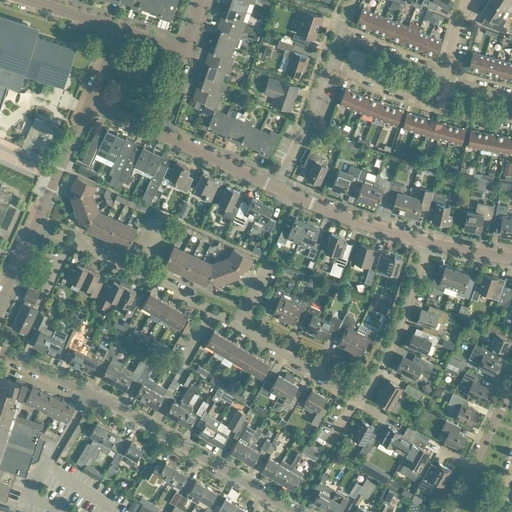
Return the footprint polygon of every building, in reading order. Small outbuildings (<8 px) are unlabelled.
[(150,10),(153,0),(132,0),(132,4),(130,8),(141,11),(143,7),(150,10)] [(171,21),(178,0),(153,0),(150,10),(157,12),(156,16),(171,21)] [(253,4),(254,0),(231,0),(229,6),(246,12),(249,3),(253,4)] [(422,0),(421,4),(423,5),(433,9),(436,3),(437,1),(439,3),(448,8),(452,0),(422,0)] [(505,10),(489,0),(488,0),(481,12),(494,21),(490,27),(505,32),(507,28),(503,25),(506,20),(501,17),(505,10)] [(511,0),(489,0),(505,10),(510,3),(511,4),(511,0)] [(223,12),(219,22),(243,30),(252,33),(254,27),(245,25),(246,22),(242,21),(246,12),(229,6),(227,13),(223,12)] [(368,27),(374,12),(363,8),(356,23),(368,27)] [(315,39),(323,16),(305,10),(297,33),(315,39)] [(379,32),(385,17),(374,12),(368,27),(379,32)] [(0,110),(10,81),(11,81),(15,73),(23,75),(24,71),(59,82),(62,73),(67,74),(76,46),(33,33),(33,34),(25,32),(28,24),(0,15),(0,110)] [(390,37),(396,22),(385,17),(379,32),(390,37)] [(240,38),(243,30),(219,22),(216,32),(220,34),(217,41),(234,46),(237,37),(240,38)] [(401,41),(407,26),(396,22),(390,37),(401,41)] [(259,25),(256,33),(262,35),(265,27),(259,25)] [(413,46),(419,31),(407,26),(401,41),(413,46)] [(424,50),(430,35),(419,31),(413,46),(424,50)] [(441,40),(430,35),(424,50),(435,55),(441,40)] [(292,51),(294,44),(280,40),(278,47),(286,50),(284,55),(290,57),(286,71),(300,76),(303,65),(306,66),(309,57),(292,51)] [(230,56),(234,46),(217,41),(215,48),(211,47),(207,57),(231,65),(233,57),(230,56)] [(480,71),(485,55),(473,52),(469,68),(480,71)] [(492,74),(496,58),(485,55),(480,71),(492,74)] [(227,74),(231,65),(207,57),(204,67),(208,69),(205,76),(221,81),(224,73),(227,74)] [(504,77),(508,62),(496,58),(492,74),(504,77)] [(218,91),(221,81),(205,76),(203,83),(199,82),(196,91),(219,99),(221,92),(218,91)] [(270,78),(265,93),(275,97),(272,104),(291,110),(298,87),(280,81),(270,78)] [(351,108),(357,93),(346,88),(340,103),(351,108)] [(217,106),(219,99),(196,91),(193,98),(206,103),(201,112),(212,117),(208,125),(217,129),(224,113),(215,109),(217,106)] [(362,112),(368,97),(357,93),(351,108),(362,112)] [(374,117),(380,102),(368,97),(362,112),(374,117)] [(385,121),(391,106),(380,102),(374,117),(385,121)] [(402,111),(391,106),(385,121),(396,126),(402,111)] [(234,142),(245,119),(248,113),(245,112),(244,115),(238,113),(235,118),(224,113),(217,129),(226,134),(224,137),(234,142)] [(414,131),(419,116),(407,112),(403,128),(414,131)] [(36,116),(21,147),(31,151),(45,120),(36,116)] [(426,135),(430,119),(419,116),(414,131),(426,135)] [(253,146),(260,130),(251,126),(253,123),(245,119),(234,142),(244,147),(246,143),(253,146)] [(438,138),(442,122),(430,119),(426,135),(438,138)] [(449,141),(454,126),(442,122),(438,138),(449,141)] [(466,129),(454,126),(449,141),(461,144),(466,129)] [(106,158),(116,135),(107,131),(109,128),(108,128),(103,138),(95,134),(96,133),(95,133),(82,161),(91,166),(97,154),(106,158)] [(268,158),(279,135),(270,131),(268,134),(260,130),(253,146),(260,149),(258,153),(268,158)] [(480,148),(482,132),(470,130),(468,146),(480,148)] [(492,150),(494,134),(482,132),(480,148),(492,150)] [(504,152),(506,136),(494,134),(492,150),(504,152)] [(114,187),(131,150),(123,146),(127,136),(125,139),(116,135),(106,158),(115,162),(109,174),(112,175),(108,184),(114,187)] [(144,171),(152,152),(143,148),(145,145),(144,144),(140,154),(131,150),(114,187),(121,190),(125,181),(127,182),(134,167),(144,171)] [(324,157),(310,150),(303,166),(311,169),(307,177),(320,183),(328,166),(321,162),(324,157)] [(167,167),(159,163),(163,153),(161,156),(152,152),(144,171),(152,175),(145,190),(147,191),(142,201),(150,204),(154,195),(163,177),(167,167)] [(427,160),(436,164),(439,156),(430,153),(427,160)] [(168,166),(167,166),(167,167),(163,177),(169,180),(170,178),(177,181),(175,187),(187,192),(193,178),(186,175),(189,168),(185,166),(185,165),(177,161),(173,169),(168,166)] [(81,165),(78,170),(96,179),(99,173),(81,165)] [(355,186),(358,177),(361,169),(351,165),(347,173),(339,170),(338,172),(336,172),(336,177),(335,179),(331,185),(333,186),(332,188),(340,191),(341,189),(346,191),(347,186),(354,189),(355,186)] [(368,202),(375,181),(366,178),(368,171),(361,169),(358,177),(355,186),(361,188),(357,198),(368,202)] [(211,201),(218,185),(213,183),(215,179),(202,173),(195,188),(203,191),(201,197),(211,201)] [(375,181),(368,202),(378,205),(382,195),(387,197),(392,182),(385,179),(380,175),(377,174),(375,181)] [(95,184),(78,176),(72,189),(72,197),(81,222),(87,228),(129,248),(137,229),(99,211),(91,193),(95,184)] [(405,187),(392,182),(387,197),(386,201),(387,201),(388,197),(395,199),(392,210),(405,213),(410,196),(404,194),(403,192),(405,187)] [(240,192),(227,186),(219,204),(227,207),(223,215),(233,220),(239,209),(239,208),(233,206),(240,192)] [(430,206),(433,192),(425,189),(425,190),(420,189),(418,196),(415,198),(410,196),(405,213),(417,217),(420,207),(429,209),(430,206)] [(445,195),(433,192),(430,206),(435,207),(432,221),(451,225),(453,216),(448,215),(450,206),(443,204),(445,195)] [(255,220),(263,203),(252,198),(249,205),(242,202),(239,208),(239,209),(233,220),(244,225),(248,216),(255,220)] [(467,211),(464,228),(480,231),(482,218),(492,220),(494,205),(477,202),(475,212),(467,211)] [(273,208),(263,203),(255,220),(264,224),(263,228),(271,232),(276,221),(269,217),(273,208)] [(184,204),(178,216),(186,220),(191,207),(184,204)] [(511,236),(511,216),(507,215),(508,206),(497,204),(494,221),(501,222),(500,234),(511,236)] [(299,243),(308,223),(296,218),(290,232),(282,229),(277,241),(285,244),(288,238),(299,243)] [(314,242),(320,228),(308,223),(299,243),(311,247),(307,256),(313,259),(319,244),(314,242)] [(332,233),(325,251),(338,255),(337,258),(336,258),(334,263),(335,263),(334,267),(343,270),(344,270),(345,267),(346,263),(353,245),(342,241),(344,237),(332,233)] [(371,267),(374,255),(371,254),(373,247),(361,243),(355,262),(371,267)] [(247,269),(253,257),(234,248),(230,257),(212,264),(173,246),(165,265),(207,284),(215,284),(241,275),(247,269)] [(260,255),(262,250),(254,246),(252,251),(260,255)] [(399,266),(401,258),(395,255),(394,257),(389,256),(390,254),(389,252),(382,250),(376,268),(381,269),(381,272),(389,274),(389,272),(397,274),(395,280),(396,280),(400,268),(399,266)] [(81,285),(90,266),(85,264),(83,267),(78,264),(75,270),(70,267),(65,278),(81,285)] [(96,297),(103,282),(97,280),(100,274),(94,272),(95,269),(90,266),(81,285),(86,288),(84,292),(96,297)] [(295,271),(287,267),(284,266),(279,277),(282,278),(285,272),(293,275),(295,271)] [(451,287),(457,270),(445,266),(440,281),(433,278),(431,285),(444,290),(446,285),(451,287)] [(369,269),(364,283),(370,285),(375,270),(369,269)] [(464,289),(469,274),(457,270),(451,287),(457,290),(456,294),(469,298),(471,291),(464,289)] [(477,280),(471,298),(477,300),(480,291),(491,295),(490,298),(497,300),(500,292),(504,282),(498,279),(498,278),(485,274),(482,282),(477,280)] [(497,300),(497,303),(504,305),(509,291),(511,292),(511,279),(510,279),(505,277),(504,282),(500,292),(497,300)] [(117,303),(126,283),(121,281),(120,283),(114,281),(112,286),(106,284),(99,299),(110,304),(111,301),(117,303)] [(132,315),(139,299),(133,296),(136,291),(130,288),(132,286),(126,283),(117,303),(122,306),(121,310),(132,315)] [(292,300),(292,301),(295,295),(278,287),(272,301),(277,304),(272,314),(283,319),(292,300)] [(34,303),(39,293),(29,288),(24,298),(26,299),(24,303),(33,307),(34,303)] [(152,311),(160,298),(150,292),(142,306),(152,311)] [(304,316),(310,305),(313,299),(303,294),(299,304),(292,301),(292,300),(283,319),(294,324),(299,314),(304,316)] [(161,317),(169,304),(160,298),(152,311),(161,317)] [(372,309),(386,314),(388,308),(374,302),(372,309)] [(37,309),(33,307),(24,303),(13,327),(26,333),(37,309)] [(171,323),(179,309),(169,304),(161,317),(171,323)] [(316,335),(323,318),(318,315),(320,309),(310,305),(304,316),(302,322),(308,325),(306,330),(316,335)] [(422,309),(417,323),(434,328),(436,321),(444,324),(448,312),(430,306),(428,311),(422,309)] [(188,315),(179,309),(171,323),(180,328),(188,315)] [(350,350),(358,332),(352,329),(356,320),(354,317),(346,313),(343,320),(337,331),(343,334),(338,345),(350,350)] [(46,351),(54,332),(43,327),(47,316),(42,314),(36,327),(41,329),(34,345),(46,351)] [(337,331),(343,320),(332,315),(330,321),(323,318),(316,335),(326,339),(328,334),(334,337),(337,331)] [(130,323),(125,321),(123,325),(122,324),(120,329),(126,332),(130,323)] [(511,339),(501,335),(504,330),(489,325),(484,334),(491,337),(489,343),(490,345),(506,352),(511,340),(511,339)] [(56,327),(54,332),(46,351),(57,356),(64,342),(65,340),(71,343),(77,330),(71,327),(68,333),(65,332),(65,330),(60,328),(60,329),(56,327)] [(372,345),(374,339),(378,332),(371,328),(370,328),(368,328),(367,329),(367,330),(366,330),(364,335),(358,332),(350,350),(361,356),(367,343),(372,345)] [(439,337),(427,332),(419,329),(417,335),(413,333),(408,345),(427,353),(430,344),(436,345),(439,337)] [(80,367),(89,349),(78,344),(83,332),(77,330),(71,343),(70,344),(76,347),(75,349),(69,362),(80,367)] [(215,349),(223,336),(214,330),(206,344),(215,349)] [(225,355),(233,341),(223,336),(215,349),(225,355)] [(156,346),(158,342),(149,337),(147,340),(156,346)] [(453,343),(444,339),(442,344),(443,346),(451,349),(453,343)] [(234,360),(242,347),(233,341),(225,355),(234,360)] [(105,358),(109,349),(104,347),(100,344),(96,352),(89,349),(80,367),(92,372),(98,358),(104,360),(105,358)] [(496,363),(500,355),(475,344),(469,358),(479,363),(477,367),(495,375),(500,365),(496,363)] [(110,346),(109,349),(105,358),(111,360),(111,361),(113,357),(117,348),(110,346)] [(244,366),(252,353),(242,347),(234,360),(244,366)] [(253,372),(261,358),(252,353),(244,366),(253,372)] [(152,355),(150,357),(146,364),(140,375),(138,378),(144,381),(143,383),(135,395),(146,401),(157,383),(147,376),(154,364),(157,358),(152,355)] [(403,356),(397,369),(415,378),(419,370),(429,375),(434,364),(420,357),(417,363),(403,356)] [(111,360),(102,377),(114,383),(123,365),(124,363),(113,357),(111,361),(111,360)] [(262,377),(270,364),(261,358),(253,372),(262,377)] [(125,389),(134,372),(140,375),(146,364),(141,361),(135,371),(123,365),(114,383),(125,389)] [(188,385),(195,374),(187,369),(183,375),(180,380),(180,381),(188,385)] [(475,382),(477,376),(465,371),(460,382),(470,386),(467,393),(484,401),(489,388),(475,382)] [(157,408),(164,396),(165,394),(170,397),(174,391),(180,381),(180,380),(183,375),(178,372),(167,389),(157,383),(146,401),(157,408)] [(279,395),(291,376),(286,373),(284,377),(279,374),(273,385),(265,380),(259,391),(267,396),(271,389),(279,395)] [(44,424),(17,415),(22,397),(16,394),(20,382),(0,375),(0,498),(7,500),(16,473),(26,476),(31,462),(33,462),(39,459),(46,439),(40,435),(41,431),(44,424)] [(296,379),(291,376),(279,395),(285,398),(282,404),(291,409),(297,400),(292,397),(298,386),(293,383),(296,379)] [(218,388),(221,383),(215,379),(213,384),(218,388)] [(383,390),(377,400),(390,408),(402,388),(390,381),(384,391),(383,390)] [(24,397),(28,384),(20,382),(16,394),(22,397),(24,397)] [(194,392),(195,392),(199,387),(191,383),(180,400),(182,401),(180,405),(174,401),(166,413),(178,420),(194,392)] [(424,394),(420,391),(408,384),(404,390),(417,397),(421,399),(424,394)] [(46,411),(54,395),(33,385),(25,401),(46,411)] [(437,386),(434,393),(440,395),(443,389),(437,386)] [(220,421),(210,415),(224,391),(218,388),(209,404),(202,416),(200,419),(205,422),(199,433),(210,439),(220,421)] [(326,397),(318,392),(317,394),(311,391),(305,402),(306,403),(303,406),(316,414),(311,422),(317,426),(327,409),(321,406),(326,397)] [(189,427),(196,415),(191,412),(193,408),(192,407),(199,395),(195,392),(194,392),(178,420),(189,427)] [(465,406),(468,400),(453,393),(448,402),(454,405),(452,408),(459,411),(455,418),(472,426),(478,412),(465,406)] [(75,405),(54,395),(46,411),(53,415),(52,417),(67,424),(75,405)] [(202,416),(209,404),(204,401),(196,412),(202,416)] [(238,430),(251,407),(246,404),(239,415),(233,426),(238,430)] [(264,407),(260,413),(266,416),(269,411),(264,407)] [(409,416),(406,423),(414,426),(417,420),(409,416)] [(251,441),(249,440),(252,436),(243,431),(249,421),(245,418),(238,430),(242,432),(238,439),(231,452),(242,458),(251,441)] [(281,418),(278,423),(284,427),(287,422),(281,418)] [(446,420),(441,431),(448,434),(444,441),(461,448),(467,436),(455,431),(458,425),(446,420)] [(99,442),(108,428),(97,421),(90,434),(95,437),(91,443),(89,442),(77,462),(84,466),(96,447),(99,442)] [(232,428),(220,421),(210,439),(221,446),(232,428)] [(362,421),(352,437),(364,444),(359,453),(365,457),(373,443),(367,440),(374,427),(362,421)] [(258,426),(253,433),(258,436),(262,429),(258,426)] [(388,426),(380,441),(405,455),(412,442),(415,437),(418,431),(408,426),(403,435),(388,426)] [(123,442),(116,438),(118,434),(108,428),(99,442),(96,447),(91,456),(95,459),(100,449),(107,453),(111,447),(118,451),(123,442)] [(409,457),(403,469),(416,476),(419,471),(420,471),(430,452),(424,448),(427,443),(426,443),(428,438),(418,432),(415,437),(412,442),(405,455),(409,457)] [(258,436),(253,433),(252,436),(249,440),(251,441),(253,443),(258,436)] [(304,433),(301,437),(308,441),(311,437),(304,433)] [(274,438),(271,442),(272,442),(267,451),(271,454),(278,441),(274,438)] [(272,442),(271,442),(266,439),(261,448),(267,451),(272,442)] [(258,445),(253,443),(251,441),(242,458),(253,465),(260,452),(256,449),(258,445)] [(137,460),(144,449),(132,442),(125,453),(129,455),(126,461),(134,466),(137,460)] [(315,461),(320,452),(315,449),(306,444),(301,452),(303,453),(310,457),(315,461)] [(118,451),(112,462),(113,463),(112,465),(115,467),(116,465),(118,466),(124,455),(118,451)] [(299,460),(303,453),(301,452),(299,451),(295,458),(299,460)] [(272,476),(280,463),(269,457),(261,470),(272,476)] [(299,460),(295,458),(291,465),(293,466),(295,468),(299,460)] [(366,473),(372,465),(366,459),(360,469),(366,473)] [(282,460),(280,463),(272,476),(283,483),(293,466),(291,465),(282,460)] [(169,480),(177,468),(166,462),(163,467),(158,464),(151,477),(150,476),(149,479),(154,483),(154,482),(154,483),(156,480),(161,482),(167,486),(170,480),(169,480)] [(431,463),(418,487),(428,493),(435,480),(443,485),(451,470),(439,463),(437,467),(431,463)] [(295,468),(293,466),(283,483),(294,489),(304,473),(295,468)] [(187,475),(177,468),(169,480),(170,480),(175,484),(173,487),(178,490),(187,475)] [(319,490),(313,501),(326,508),(332,498),(336,490),(324,483),(328,476),(324,474),(315,488),(319,490)] [(102,475),(94,489),(123,505),(131,491),(102,475)] [(366,479),(360,488),(357,493),(352,503),(358,506),(358,505),(363,495),(368,498),(377,484),(366,479)] [(200,498),(207,486),(196,480),(189,492),(190,492),(188,495),(198,501),(200,498)] [(210,504),(217,492),(207,486),(200,498),(210,504)] [(352,503),(357,493),(349,488),(343,498),(352,503)] [(384,499),(378,511),(379,511),(392,511),(394,506),(389,503),(395,491),(389,488),(384,499)] [(137,504),(142,495),(135,491),(130,501),(137,504)] [(182,495),(176,491),(170,502),(176,505),(182,495)] [(415,494),(411,500),(413,501),(419,505),(423,498),(415,494)] [(188,498),(182,495),(176,505),(182,509),(188,498)] [(232,511),(237,504),(226,498),(219,510),(220,510),(218,511),(232,511)] [(340,511),(345,505),(332,498),(326,508),(332,511),(340,511)] [(418,511),(421,506),(419,505),(413,501),(407,511),(418,511)] [(159,511),(162,508),(154,503),(151,508),(157,511),(159,511)]
